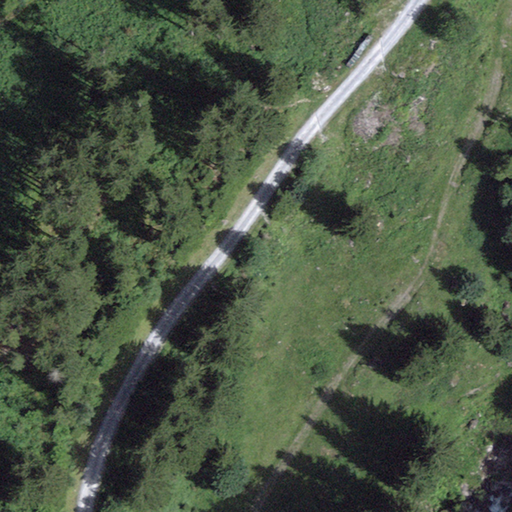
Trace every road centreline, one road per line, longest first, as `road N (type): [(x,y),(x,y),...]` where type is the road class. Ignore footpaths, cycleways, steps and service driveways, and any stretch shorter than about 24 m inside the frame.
road 1 (track): [(85,511),(115,413),(165,325),(311,126),(417,0)]
road 2 (track): [(511,12),(495,87),(450,190),(427,269),(361,347),(254,511)]
